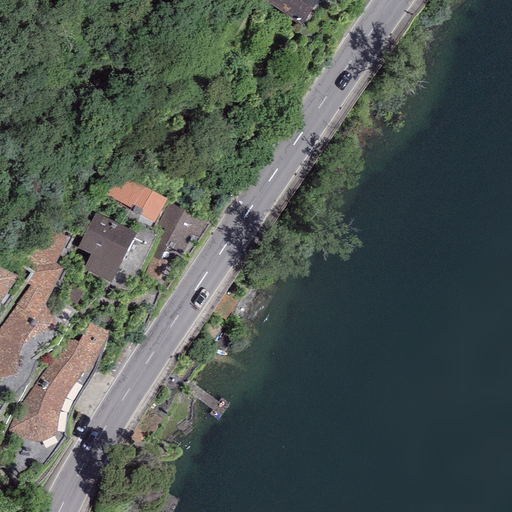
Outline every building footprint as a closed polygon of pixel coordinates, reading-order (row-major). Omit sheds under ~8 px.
[(264,0),(302,26),(319,0),(264,0)] [(165,202),(113,171),(100,192),(153,223),(165,202)] [(208,223),(169,203),(156,228),(164,232),(152,256),(173,267),(192,236),(197,239),(208,223)] [(136,234),(95,213),(77,248),(90,255),(82,269),(110,284),(136,234)] [(66,240),(40,228),(21,265),(34,272),(29,286),(0,327),(0,380),(15,375),(23,344),(56,325),(45,307),(64,269),(55,265),(66,240)] [(0,312),(24,280),(0,262),(0,312)] [(108,333),(82,322),(40,375),(9,431),(21,439),(38,443),(55,435),(59,407),(80,374),(89,373),(108,333)]
